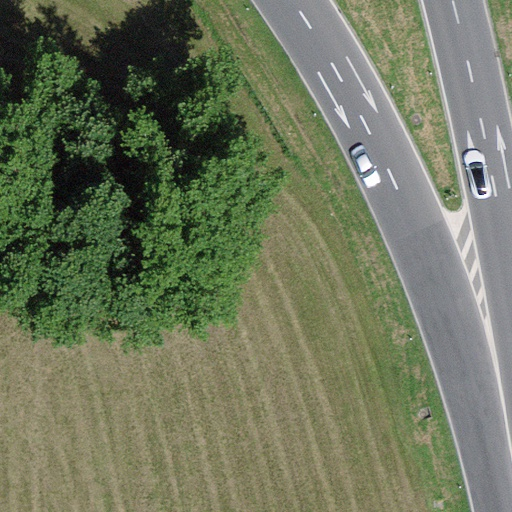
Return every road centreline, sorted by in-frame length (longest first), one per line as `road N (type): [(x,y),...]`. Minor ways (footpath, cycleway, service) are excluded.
road 1 (primary): [(288,0),(358,117),(511,459)]
road 2 (primary): [(511,455),(506,294),(493,201),(446,0)]
